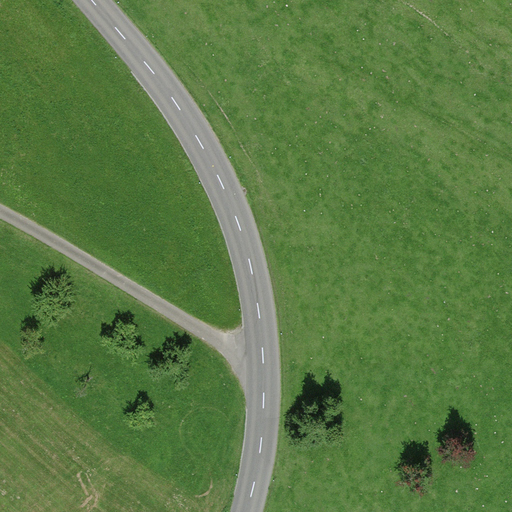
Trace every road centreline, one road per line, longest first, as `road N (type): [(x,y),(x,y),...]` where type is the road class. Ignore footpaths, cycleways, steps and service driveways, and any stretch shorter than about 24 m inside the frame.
road 1 (tertiary): [(89,0),(183,116),(226,196),(256,286),(263,449),(248,511)]
road 2 (track): [(263,378),(220,342),(0,214)]
